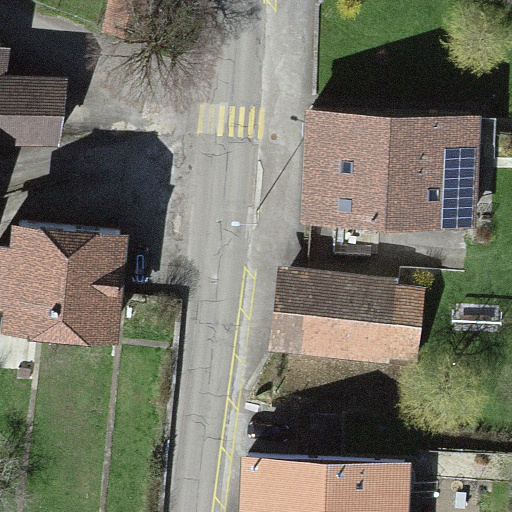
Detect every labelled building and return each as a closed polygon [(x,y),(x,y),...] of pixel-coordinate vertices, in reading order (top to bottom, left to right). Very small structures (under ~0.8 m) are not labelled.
[(0,135),(53,141),(60,83),(7,77),(11,49),(0,47),(0,135)] [(487,237),(492,118),(301,109),(296,229),(487,237)] [(122,236),(3,225),(0,253),(0,320),(113,330),(122,236)] [(413,289),(271,275),(263,350),(406,364),(413,289)] [(227,511),(396,511),(400,467),(231,456),(227,511)]
